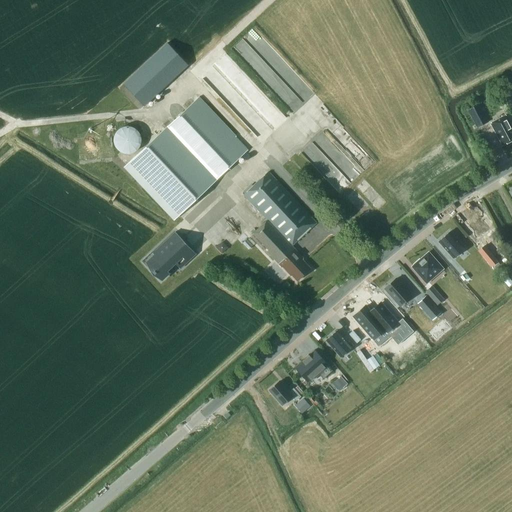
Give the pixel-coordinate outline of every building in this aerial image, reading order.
[(168,43),(124,84),(145,106),(188,65),(168,43)] [(195,200),(248,150),(199,98),(145,148),(129,163),(124,168),(173,220),(179,215),(195,200)] [(479,104),(468,110),(477,128),(488,122),(479,104)] [(511,126),(506,115),(490,123),(501,142),(504,141),(506,144),(511,140),(511,126)] [(115,135),(114,140),(115,145),(117,149),(121,152),(126,154),(130,154),(135,152),(139,149),(141,145),(142,140),(141,135),(139,131),(135,128),(130,126),(126,126),(121,128),(117,131),(115,135)] [(316,222),(269,172),(243,197),(267,222),(252,236),(283,270),(284,269),(292,278),(293,277),(298,283),(313,270),(302,259),(303,257),(292,245),(316,222)] [(494,232),(482,213),(469,222),(481,240),(494,232)] [(177,232),(153,252),(160,259),(150,268),(153,272),(155,274),(161,280),(169,273),(165,268),(173,261),(180,269),(197,254),(189,245),(185,249),(173,236),(177,232)] [(449,233),(438,242),(450,256),(453,258),(464,248),(450,232),(449,233)] [(498,260),(486,245),(479,250),(492,265),(498,260)] [(419,259),(413,264),(415,266),(413,267),(426,282),(428,281),(441,269),(429,254),(421,261),(419,259)] [(284,279),(276,273),(278,271),(270,265),(265,270),(281,282),(284,279)] [(470,288),(478,281),(467,267),(458,274),(470,288)] [(511,284),(511,280),(502,269),(498,273),(509,286),(511,284)] [(396,279),(385,289),(400,306),(411,297),(396,279)] [(432,286),(426,291),(438,305),(444,300),(432,286)] [(426,296),(418,303),(432,320),(440,313),(426,296)] [(413,331),(402,319),(398,322),(381,303),(371,312),(366,306),(353,317),(373,340),(385,329),(398,344),(413,331)] [(450,328),(444,320),(438,326),(444,333),(450,328)] [(337,330),(326,340),(341,357),(352,347),(337,330)] [(358,355),(366,366),(378,357),(359,332),(350,339),(361,353),(358,355)] [(301,361),(295,367),(308,382),(318,373),(323,379),(333,371),(314,350),(309,355),(309,354),(308,355),(309,355),(302,361),(302,360),(301,361)] [(348,384),(341,377),(337,381),(343,388),(348,384)] [(280,381),(269,389),(282,405),(292,396),(296,401),(301,397),(294,388),(289,392),(280,381)] [(310,406),(303,398),(296,404),(303,412),(310,406)] [(287,426),(296,419),(292,413),(283,420),(287,426)]
